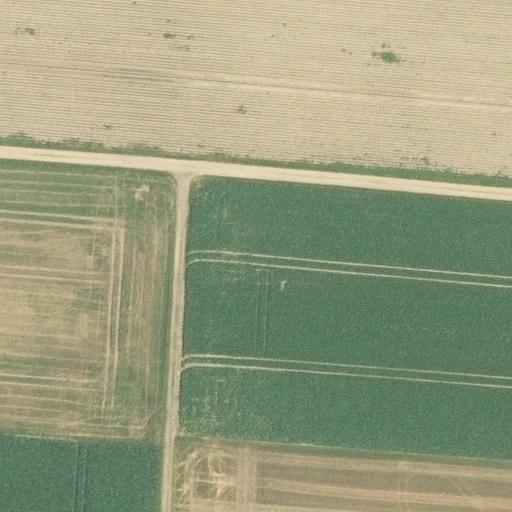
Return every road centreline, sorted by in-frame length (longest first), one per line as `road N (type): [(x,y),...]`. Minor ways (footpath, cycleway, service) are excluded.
road 1 (track): [(511,200),(0,159)]
road 2 (track): [(190,174),(172,511)]
